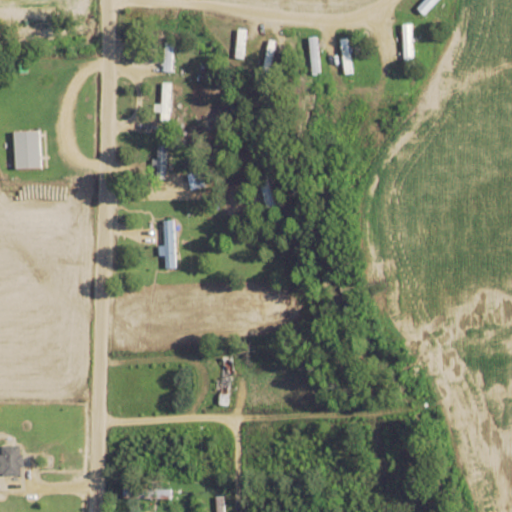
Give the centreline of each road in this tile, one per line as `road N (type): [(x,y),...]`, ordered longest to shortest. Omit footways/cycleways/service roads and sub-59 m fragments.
road 1 (residential): [(98,511),(110,0)]
road 2 (residential): [(110,2),(286,21),(389,10)]
